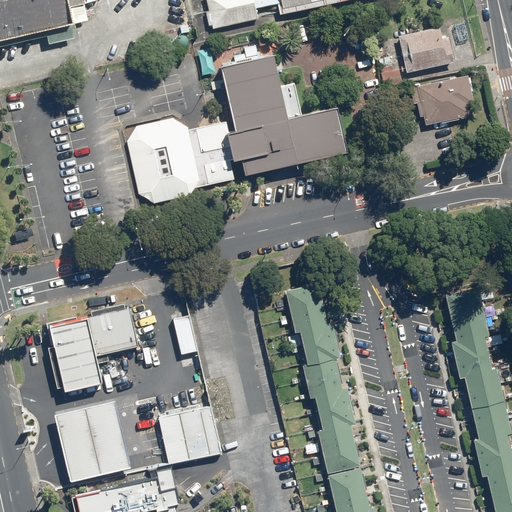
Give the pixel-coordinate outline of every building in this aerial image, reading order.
[(0,0),(0,35),(83,16),(79,0),(0,0)] [(207,0),(209,10),(206,11),(209,26),(213,25),(213,28),(258,18),(256,7),(278,2),(280,14),(339,0),(207,0)] [(444,22),(396,35),(407,75),(455,63),(444,22)] [(273,54),(221,65),(235,130),(227,132),(233,159),(241,157),(245,174),(346,151),(336,106),(301,114),(294,83),(280,86),(273,54)] [(419,83),(409,86),(413,104),(416,103),(420,117),(424,116),(425,124),(471,114),(469,102),(474,101),(468,75),(450,79),(449,76),(430,80),(431,83),(420,85),(419,83)] [(171,117),(137,125),(127,140),(139,192),(156,202),(191,195),(199,179),(186,126),(171,117)] [(34,236),(31,228),(14,232),(17,241),(34,236)] [(320,280),(284,289),(295,332),(299,331),(306,362),(333,355),(335,355),(339,354),(320,280)] [(471,407),(505,399),(497,364),(492,366),(485,334),(492,333),(482,291),(445,299),(453,338),(450,338),(458,377),(464,375),(471,407)] [(137,344),(128,305),(49,324),(64,389),(100,380),(94,354),(137,344)] [(187,314),(172,318),(181,353),(196,350),(187,314)] [(326,473),(361,464),(351,423),(355,422),(346,385),(342,386),(335,355),(333,355),(306,362),(301,363),(309,398),(314,396),(321,427),(315,428),(326,473)] [(114,398),(53,413),(69,479),(130,465),(114,398)] [(511,430),(505,399),(471,407),(477,435),(472,436),(481,475),(486,474),(494,511),(511,511),(511,456),(507,433),(511,431),(511,430)] [(205,404),(156,416),(167,463),(217,452),(205,404)] [(374,511),(372,503),(370,503),(361,464),(326,473),(335,511),(374,511)] [(171,471),(76,493),(79,511),(145,511),(178,505),(171,471)]
